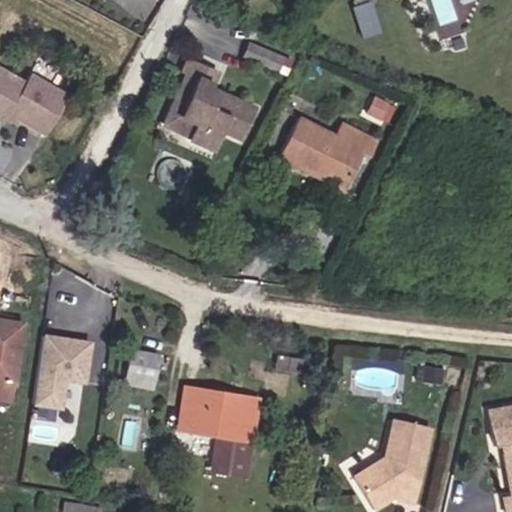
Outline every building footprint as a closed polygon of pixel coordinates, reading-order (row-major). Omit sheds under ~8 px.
[(276,71),(282,57),(247,42),(241,57),(276,71)] [(177,119),(193,79),(198,81),(203,68),(183,59),(177,73),(182,75),(159,127),(186,139),(192,126),(177,119)] [(238,141),(254,107),(210,87),(217,73),(203,68),(198,81),(193,79),(177,119),(192,126),(186,139),(185,142),(211,153),(219,134),(238,141)] [(66,97),(28,74),(22,83),(0,70),(0,121),(1,122),(7,113),(44,135),(66,97)] [(382,123),(389,106),(375,100),(367,116),(382,123)] [(340,191),(359,153),(367,157),(374,141),(339,124),(332,136),(297,117),(276,159),(340,191)] [(12,385),(22,324),(0,321),(0,400),(7,402),(10,385),(12,385)] [(81,382),(87,343),(41,335),(30,403),(57,408),(62,379),(81,382)] [(153,386),(159,353),(133,348),(127,381),(153,386)] [(298,373),(300,360),(276,357),(274,370),(298,373)] [(439,384),(441,370),(422,368),(421,382),(439,384)] [(185,432),(193,390),(183,388),(175,430),(185,432)] [(242,477),(256,401),(193,390),(185,432),(214,437),(222,438),(216,472),(242,477)] [(511,511),(511,406),(485,411),(492,446),(507,443),(509,454),(501,455),(509,497),(501,499),(503,511),(511,511)] [(412,505),(429,429),(391,420),(382,457),(351,478),(372,511),(385,503),(386,498),(391,495),(394,501),(412,505)] [(216,472),(222,438),(214,437),(208,471),(216,472)] [(74,475),(75,461),(41,457),(39,471),(74,475)] [(98,511),(99,509),(51,502),(49,511),(98,511)]
